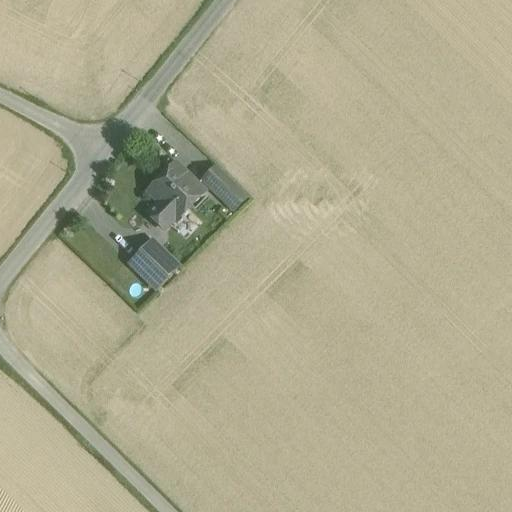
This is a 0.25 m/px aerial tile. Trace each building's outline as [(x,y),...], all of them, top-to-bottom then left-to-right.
[(176,165),(148,193),(159,204),(175,220),(177,221),(205,193),(176,165)] [(235,186),(216,167),(202,181),(221,201),(235,186)] [(235,186),(221,201),(233,213),(247,198),(235,186)] [(159,204),(148,215),(164,231),(175,220),(159,204)] [(179,268),(153,243),(131,266),(156,291),(179,268)]
